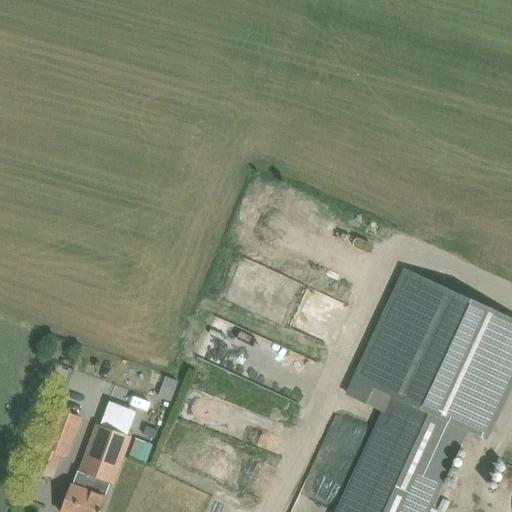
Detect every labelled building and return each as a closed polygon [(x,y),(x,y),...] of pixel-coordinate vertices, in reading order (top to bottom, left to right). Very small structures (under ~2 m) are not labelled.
[(384,412),(337,511),(428,511),(466,430),(484,439),(511,378),(511,318),(407,270),(349,396),(384,412)] [(159,396),(171,401),(179,381),(169,378),(166,377),(159,396)] [(34,472),(54,479),(63,456),(69,458),(83,418),(57,409),(34,472)] [(112,484),(130,437),(99,425),(81,472),(77,471),(61,511),(101,511),(107,499),(105,498),(111,484),(112,484)] [(155,439),(158,431),(147,426),(144,434),(155,439)] [(145,442),(138,460),(145,463),(153,445),(145,442)]
